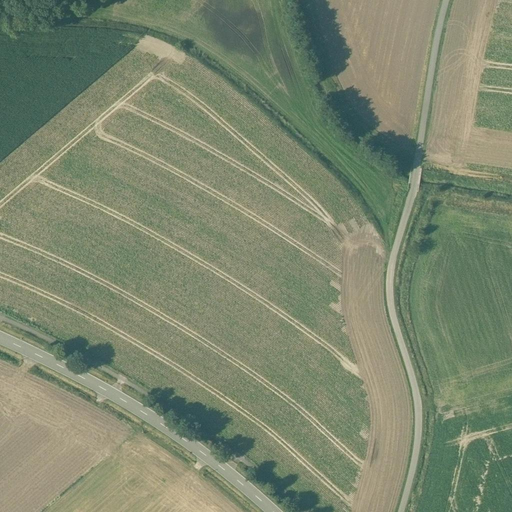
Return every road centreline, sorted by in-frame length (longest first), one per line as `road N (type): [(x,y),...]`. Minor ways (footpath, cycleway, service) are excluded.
road 1 (unclassified): [(446,0),(412,192),(386,286),(417,394),(418,432),(400,511)]
road 2 (tertiary): [(273,511),(117,397),(0,337)]
